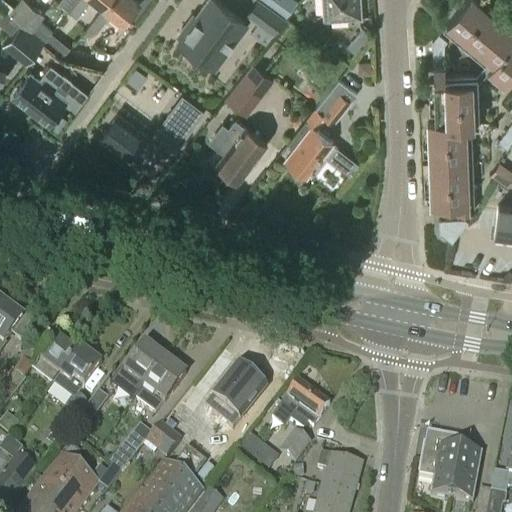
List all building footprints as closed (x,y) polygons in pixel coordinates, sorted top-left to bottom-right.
[(35,5),(28,0),(15,0),(8,10),(22,21),(35,5)] [(68,12),(77,0),(64,0),(60,5),(68,12)] [(104,8),(110,0),(77,0),(68,12),(77,18),(91,0),(93,0),(103,8),(104,8)] [(123,24),(139,4),(133,0),(110,0),(104,8),(103,8),(88,27),(96,33),(111,14),(123,24)] [(227,54),(247,26),(212,0),(209,0),(188,28),(185,28),(179,35),(180,38),(177,42),(210,66),(222,50),(227,54)] [(296,3),(292,0),(263,0),(286,17),(296,3)] [(322,0),(324,20),(360,18),(359,0),(322,0)] [(469,45),(495,16),(475,0),(466,0),(446,25),(469,45)] [(268,48),(287,24),(258,2),(247,16),(262,27),(254,37),(268,48)] [(35,5),(22,21),(31,29),(45,14),(35,5)] [(493,65),(511,44),(511,30),(495,16),(469,45),(493,65)] [(16,54),(23,45),(32,53),(43,40),(22,22),(4,44),(16,54)] [(361,28),(355,36),(363,42),(369,34),(361,28)] [(433,76),(444,76),(443,46),(446,41),(438,34),(432,42),(433,76)] [(505,86),(511,77),(511,44),(493,65),(487,72),(505,86)] [(246,115),(273,80),(251,63),(225,98),(246,115)] [(359,64),(359,76),(371,76),(371,64),(359,64)] [(52,89),(60,79),(48,70),(40,80),(32,73),(14,96),(49,124),(67,101),(52,89)] [(292,150),(284,160),(293,167),(294,168),(294,170),(294,172),(297,174),(300,176),(302,176),(304,176),(305,177),(313,169),(315,163),(323,154),(329,159),(337,148),(332,144),(333,143),(315,129),(325,117),(333,123),(356,94),(338,80),(286,145),(292,150)] [(434,102),(472,101),(472,81),(433,82),(434,102)] [(204,113),(182,96),(151,136),(175,153),(204,113)] [(434,123),(473,122),(472,101),(434,102),(434,123)] [(140,167),(157,145),(144,135),(144,134),(117,114),(99,138),(126,159),(127,158),(140,167)] [(266,144),(244,127),(235,119),(227,129),(222,124),(210,140),(225,151),(215,164),(226,172),(226,176),(231,179),(235,179),(237,181),(266,144)] [(427,144),(466,143),(465,123),(473,123),(473,122),(434,123),(427,123),(427,144)] [(505,150),(511,141),(511,122),(496,143),(505,150)] [(428,164),(466,163),(466,143),(427,144),(428,164)] [(429,185),(467,184),(466,163),(428,164),(429,185)] [(508,188),(511,182),(511,175),(502,169),(495,179),(508,188)] [(511,182),(508,188),(509,188),(511,183),(511,207),(497,205),(493,233),(511,235),(511,182)] [(429,206),(446,205),(467,205),(467,184),(429,185),(429,206)] [(451,243),(468,221),(465,219),(438,220),(439,233),(451,243)] [(0,349),(10,335),(22,344),(36,325),(23,316),(22,318),(0,302),(0,349)] [(52,386),(75,355),(74,354),(53,339),(31,370),(30,369),(30,370),(51,386),(51,385),(52,386)] [(143,390),(164,361),(144,346),(123,374),(123,375),(114,386),(124,393),(132,382),(143,390)] [(64,433),(72,421),(85,404),(77,397),(100,366),(78,349),(74,354),(75,355),(52,386),(62,394),(71,400),(61,413),(53,425),(64,433)] [(243,355),(206,402),(233,421),(269,375),(243,355)] [(163,405),(185,376),(164,361),(143,390),(135,401),(144,408),(154,415),(162,405),(163,405)] [(0,386),(0,414),(25,383),(22,380),(30,370),(30,369),(21,363),(13,374),(11,373),(7,377),(0,386)] [(312,428),(317,422),(328,406),(297,384),(271,419),(285,429),(290,422),(303,431),(307,425),(312,428)] [(77,440),(92,419),(83,412),(68,432),(77,440)] [(16,424),(6,417),(0,423),(0,428),(8,435),(16,424)] [(165,460),(179,443),(158,426),(145,443),(165,460)] [(278,452),(294,464),(309,446),(293,433),(278,452)] [(477,482),(482,455),(467,453),(469,443),(425,435),(419,473),(477,482)] [(61,455),(37,486),(42,489),(46,483),(57,491),(58,490),(64,494),(62,496),(79,508),(98,484),(106,490),(120,474),(111,467),(106,473),(99,468),(91,478),(87,475),(73,465),(81,455),(69,445),(61,455)] [(120,474),(135,454),(123,445),(108,464),(111,467),(120,474)] [(0,507),(5,511),(40,465),(21,450),(8,467),(6,469),(0,477),(0,507)] [(511,453),(508,475),(494,472),(490,493),(505,496),(506,490),(511,491),(511,453)] [(317,465),(316,469),(326,472),(321,488),(352,496),(360,466),(330,457),(320,455),(317,465)] [(129,511),(185,511),(201,492),(191,484),(172,469),(163,462),(138,495),(141,497),(129,511)] [(293,476),(301,476),(301,466),(293,466),(293,476)] [(473,505),(477,482),(419,473),(418,478),(432,481),(429,497),(473,505)] [(37,486),(16,511),(75,511),(79,509),(79,508),(62,496),(64,494),(58,490),(57,491),(46,483),(42,489),(37,486)] [(305,485),(302,495),(311,498),(314,487),(305,485)] [(318,500),(314,511),(347,511),(352,496),(321,488),(318,500)] [(486,511),(490,493),(479,491),(475,511),(486,511)] [(503,506),(505,496),(490,493),(486,511),(498,511),(500,506),(503,506)]
